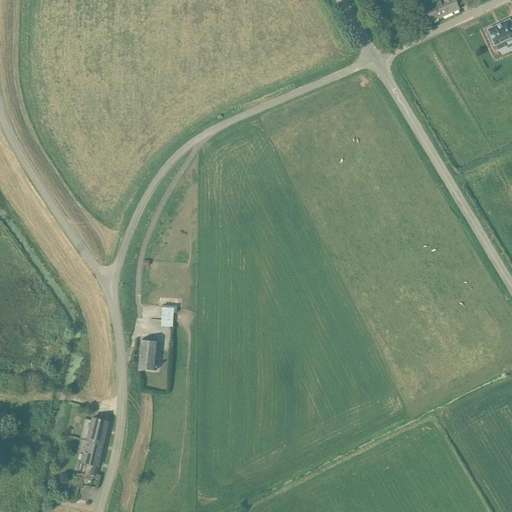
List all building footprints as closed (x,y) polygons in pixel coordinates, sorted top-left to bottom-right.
[(441,0),(442,1),(419,11),(424,23),(431,21),(459,9),(458,6),(470,1),(469,0),(441,0)] [(511,25),(510,21),(509,20),(508,20),(500,24),(496,26),(488,30),(487,30),(488,31),(488,33),(487,33),(490,40),(491,39),(495,46),(496,45),(498,50),(507,45),(505,41),(511,37),(511,25)] [(172,308),(163,308),(162,327),(171,327),(172,308)] [(158,342),(141,340),(138,369),(155,371),(158,342)] [(93,418),(87,441),(103,444),(108,421),(98,419),(93,418)] [(96,476),(103,444),(87,441),(82,463),(93,465),(90,475),(96,476)]
